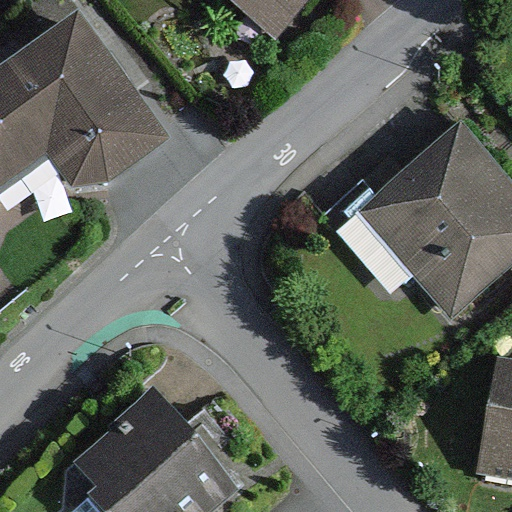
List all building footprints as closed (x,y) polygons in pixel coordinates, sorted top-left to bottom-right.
[(311,0),(231,0),(282,37),(311,0)] [(113,181),(160,145),(77,26),(0,82),(0,185),(50,152),(73,184),(113,181)] [(448,315),(511,262),(511,177),(465,120),(359,207),(448,315)] [(511,356),(502,355),(483,476),(511,480),(511,356)] [(110,511),(213,511),(244,488),(164,389),(71,464),(110,511)]
